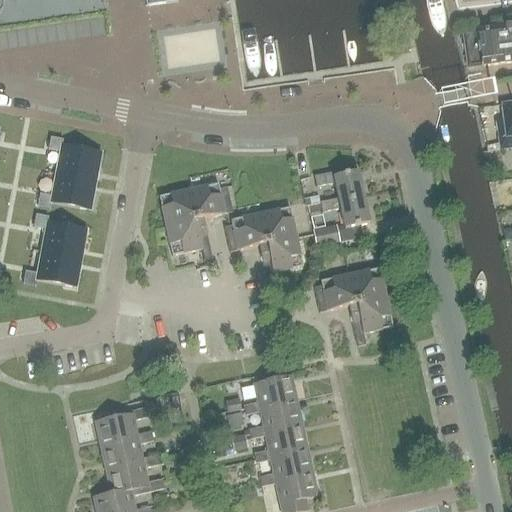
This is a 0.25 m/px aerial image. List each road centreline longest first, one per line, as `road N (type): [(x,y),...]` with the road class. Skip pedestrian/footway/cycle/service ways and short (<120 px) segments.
road 1 (tertiary): [(487,489),(403,142),(384,126),(353,118),(264,127),(147,113)]
road 2 (residential): [(147,113),(113,291)]
road 3 (tertiary): [(147,113),(0,83)]
road 4 (residential): [(113,291),(102,320),(83,335),(0,351)]
road 5 (residential): [(113,291),(193,303),(212,293),(217,266)]
